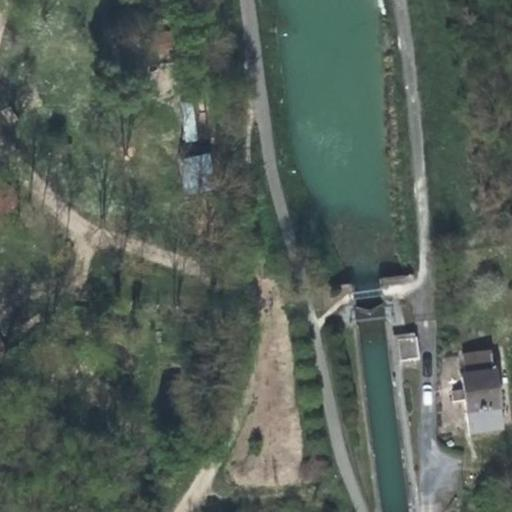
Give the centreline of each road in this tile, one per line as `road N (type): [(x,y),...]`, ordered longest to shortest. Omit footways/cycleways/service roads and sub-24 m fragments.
road 1 (track): [(314,331),(351,296),(421,282),(399,0)]
road 2 (track): [(266,291),(94,236),(0,139)]
